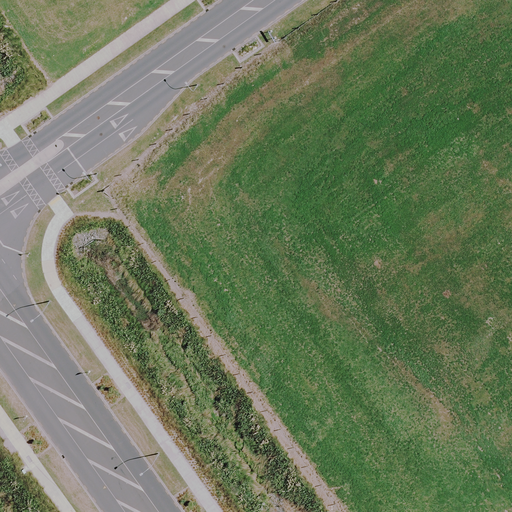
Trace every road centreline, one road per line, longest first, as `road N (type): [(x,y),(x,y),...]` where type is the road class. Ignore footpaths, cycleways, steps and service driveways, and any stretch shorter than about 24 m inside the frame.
road 1 (unclassified): [(0,316),(142,511)]
road 2 (unclassified): [(264,0),(118,104)]
road 3 (unclassified): [(118,104),(90,148),(0,217)]
road 4 (unclassified): [(0,163),(61,122),(118,104)]
